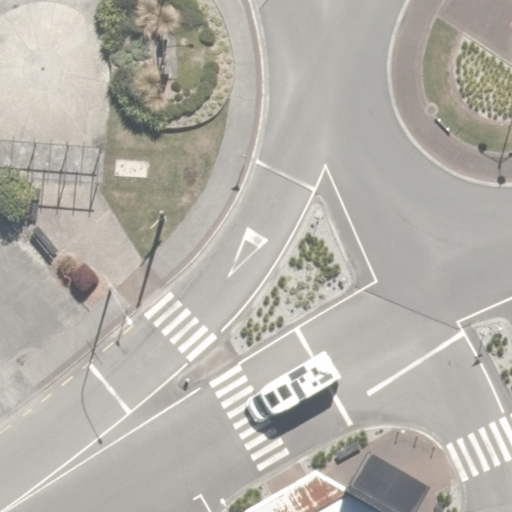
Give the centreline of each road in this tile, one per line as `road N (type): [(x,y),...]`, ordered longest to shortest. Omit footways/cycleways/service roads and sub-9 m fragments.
road 1 (tertiary): [(473,246),(333,370),(197,442),(21,511)]
road 2 (tertiary): [(0,503),(181,323),(241,248),(277,176),(339,115)]
road 3 (residential): [(511,504),(495,442),(446,352),(473,246)]
road 4 (tertiary): [(473,246),(398,205),(353,148),(339,115)]
